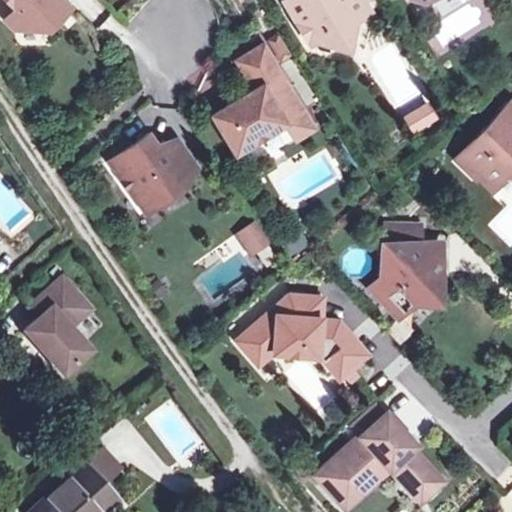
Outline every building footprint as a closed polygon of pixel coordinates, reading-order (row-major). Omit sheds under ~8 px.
[(5,0),(13,7),(13,30),(46,29),(67,7),(59,0),(5,0)] [(283,0),(309,42),(315,38),(335,43),(352,34),(346,25),(356,19),(357,9),(366,3),(363,0),(283,0)] [(370,10),(366,3),(357,9),(356,18),(370,10)] [(13,30),(13,7),(2,19),(13,30)] [(352,34),(335,43),(348,47),(352,34)] [(279,111),(296,101),(265,43),(239,56),(253,87),(212,113),(235,150),(283,119),(279,111)] [(511,102),(510,100),(455,158),(475,177),(478,174),(492,188),(511,168),(511,102)] [(296,101),(279,111),(283,119),(293,137),(310,127),(296,101)] [(405,117),(413,130),(435,117),(427,103),(405,117)] [(185,183),(197,166),(176,136),(160,148),(149,132),(109,160),(137,199),(149,190),(158,203),(185,183)] [(149,190),(137,199),(145,211),(158,203),(149,190)] [(250,253),(266,241),(253,223),(236,235),(250,253)] [(446,238),(426,240),(426,259),(441,259),(446,238)] [(441,275),(441,259),(426,259),(426,240),(382,240),(381,271),(382,273),(369,286),(398,316),(414,301),(434,301),(441,295),(441,275)] [(61,277),(34,299),(44,310),(34,319),(23,329),(61,372),(88,349),(68,326),(88,309),(61,277)] [(294,281),(293,294),(313,295),(314,282),(294,281)] [(345,328),(319,326),(320,317),(321,295),(313,295),(293,294),(288,294),(235,339),(250,356),(266,342),(272,350),(319,353),(338,376),(366,351),(345,328)] [(44,310),(34,299),(25,307),(34,319),(44,310)] [(338,318),(320,317),(319,326),(345,328),(338,318)] [(266,342),(250,356),(257,364),(272,350),(266,342)] [(374,403),(352,423),(361,434),(384,413),(374,403)] [(386,411),(384,413),(361,434),(318,474),(334,491),(354,472),(365,484),(390,462),(421,495),(436,482),(429,474),(433,470),(410,445),(414,442),(386,411)] [(100,447),(81,463),(99,483),(118,466),(100,447)] [(28,511),(96,511),(112,498),(99,483),(81,463),(80,462),(27,511),(28,511)] [(433,470),(429,474),(436,482),(440,478),(433,470)] [(354,472),(334,491),(344,503),(365,484),(354,472)] [(511,511),(511,488),(497,506),(504,511),(511,511)]
